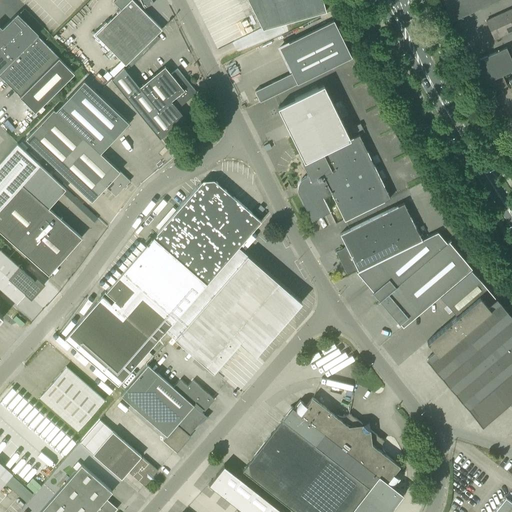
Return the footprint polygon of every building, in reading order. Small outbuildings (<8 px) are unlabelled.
[(162,29),(149,16),(142,9),(154,3),(152,0),(115,0),(114,2),(121,9),(95,34),(102,41),(92,51),(112,71),(122,61),(125,65),(162,29)] [(247,0),(262,29),(325,11),(322,0),(247,0)] [(443,0),(452,21),(497,0),(443,0)] [(511,7),(491,17),(486,19),(496,39),(511,31),(511,7)] [(18,15),(0,32),(0,75),(35,111),(74,73),(59,57),(18,15)] [(291,86),(352,57),(334,20),(279,47),(292,73),(286,75),(291,86)] [(469,64),(479,86),(502,75),(511,70),(511,59),(506,47),(469,64)] [(160,138),(185,117),(178,108),(197,93),(177,68),(171,74),(165,66),(140,87),(124,67),(111,79),(160,138)] [(502,75),(479,86),(485,96),(507,86),(502,75)] [(84,81),(56,111),(101,153),(129,123),(84,81)] [(331,193),(344,220),(390,197),(359,135),(350,139),(324,85),(278,107),(304,161),(302,162),(308,175),(304,177),(303,177),(302,178),(301,179),(300,180),(300,181),(299,182),(299,183),(298,184),(298,185),(298,186),(298,188),(298,189),(298,190),(298,192),(299,192),(312,219),(323,214),(329,211),(322,196),(324,195),(325,196),(331,193)] [(504,106),(494,113),(500,123),(511,117),(504,106)] [(92,201),(105,186),(115,196),(130,181),(101,153),(56,111),(53,109),(25,139),(54,166),(92,201)] [(82,237),(81,237),(22,184),(40,164),(17,143),(0,161),(0,231),(48,274),(57,265),(55,264),(72,245),(73,246),(82,237)] [(201,182),(173,214),(65,338),(118,385),(165,330),(175,319),(242,243),(261,221),(216,181),(215,182),(213,180),(203,181),(202,183),(201,182)] [(347,273),(357,268),(358,271),(422,240),(404,202),(340,234),(347,247),(336,252),(347,273)] [(447,243),(438,232),(422,240),(358,271),(356,272),(380,299),(378,301),(379,301),(381,300),(403,326),(447,289),(447,290),(471,270),(471,269),(472,268),(449,242),(447,243)] [(242,243),(165,330),(205,364),(216,374),(244,343),(258,356),(307,301),(242,243)] [(31,298),(42,285),(19,265),(19,266),(0,249),(0,287),(17,302),(25,293),(31,298)] [(511,398),(511,317),(496,300),(480,281),(471,270),(447,290),(440,296),(457,316),(427,342),(435,351),(427,358),(482,423),(511,398)] [(39,397),(78,430),(104,400),(111,392),(72,356),(60,345),(44,364),(57,377),(39,397)] [(204,410),(212,401),(214,399),(193,380),(187,386),(180,380),(173,387),(148,365),(121,395),(166,435),(163,439),(177,452),(191,436),(189,434),(202,420),(200,418),(203,414),(201,411),(203,409),(204,410)] [(384,440),(349,413),(348,414),(347,415),(346,415),(345,416),(344,416),(343,416),(342,416),(341,416),(340,416),(339,415),(338,415),(337,414),(336,415),(312,397),(306,405),(300,400),(294,408),(292,406),(243,470),(295,511),(388,511),(403,493),(394,486),(400,478),(394,473),(400,465),(384,453),(385,451),(384,451),(384,450),(383,450),(383,449),(382,448),(382,447),(382,446),(382,445),(382,444),(382,443),(382,442),(383,441),(384,440)] [(100,420),(80,442),(121,478),(128,471),(144,485),(150,479),(153,479),(153,475),(157,470),(141,456),(100,420)] [(0,487),(13,474),(3,465),(7,460),(0,454),(0,487)] [(67,480),(105,511),(113,511),(116,508),(106,499),(112,491),(81,464),(67,480)] [(209,483),(225,496),(240,476),(224,464),(209,483)] [(256,489),(240,476),(225,496),(241,508),(256,489)] [(105,511),(67,480),(54,495),(74,511),(105,511)] [(263,511),(272,501),(256,489),(241,508),(245,511),(263,511)] [(45,511),(74,511),(54,495),(42,509),(45,511)] [(511,511),(511,502),(505,497),(493,511),(511,511)] [(285,511),(272,501),(263,511),(285,511)]
